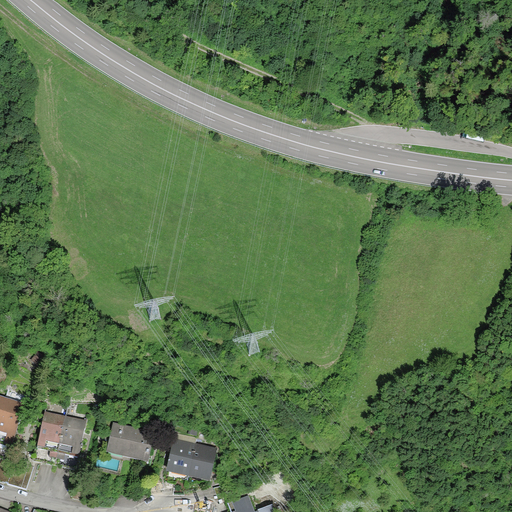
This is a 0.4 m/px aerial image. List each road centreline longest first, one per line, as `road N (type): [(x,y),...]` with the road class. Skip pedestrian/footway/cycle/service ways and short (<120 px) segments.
road 1 (primary): [(33,0),(116,61),(215,110),(325,145),(511,176)]
road 2 (track): [(373,123),(189,40),(143,0)]
road 3 (residential): [(0,486),(92,507),(215,502)]
